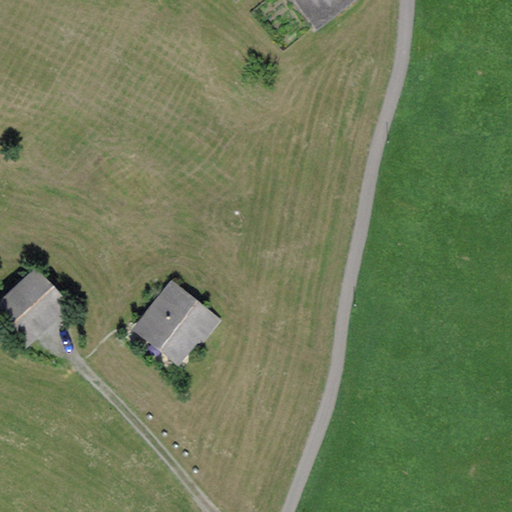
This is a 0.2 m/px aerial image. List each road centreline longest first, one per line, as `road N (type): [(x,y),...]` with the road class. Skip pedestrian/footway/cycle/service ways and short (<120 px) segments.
road 1 (track): [(286,511),(332,379),(374,147),(397,74),(404,0)]
road 2 (track): [(47,335),(214,511)]
